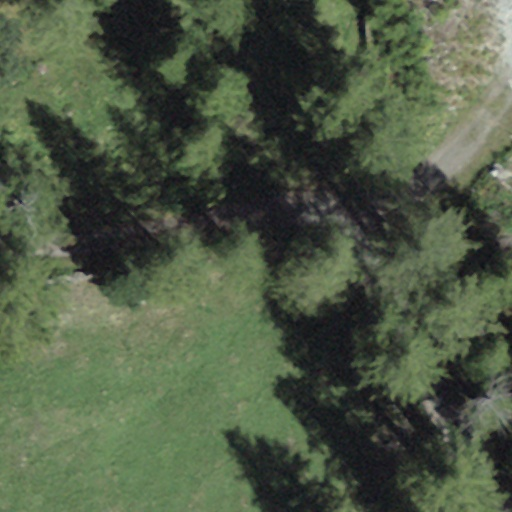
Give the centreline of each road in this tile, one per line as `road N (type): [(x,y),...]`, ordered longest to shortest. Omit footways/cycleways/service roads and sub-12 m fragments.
road 1 (track): [(0,245),(85,248),(355,218),(511,471)]
road 2 (track): [(355,218),(423,194),(511,71)]
